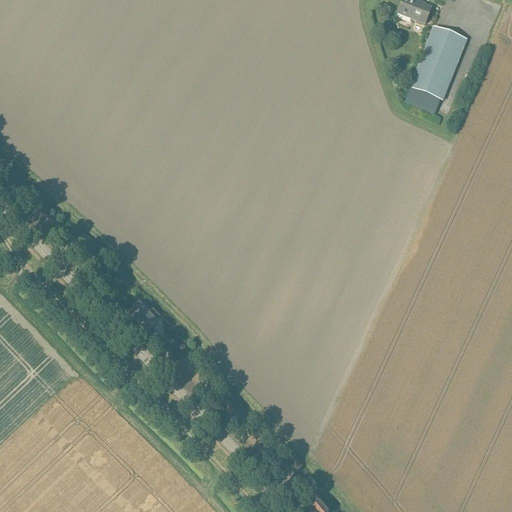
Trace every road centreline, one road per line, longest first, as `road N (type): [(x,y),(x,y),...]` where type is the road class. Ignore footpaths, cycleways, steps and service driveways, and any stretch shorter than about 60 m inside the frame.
road 1 (tertiary): [(292,511),(0,208)]
road 2 (track): [(0,249),(257,511)]
